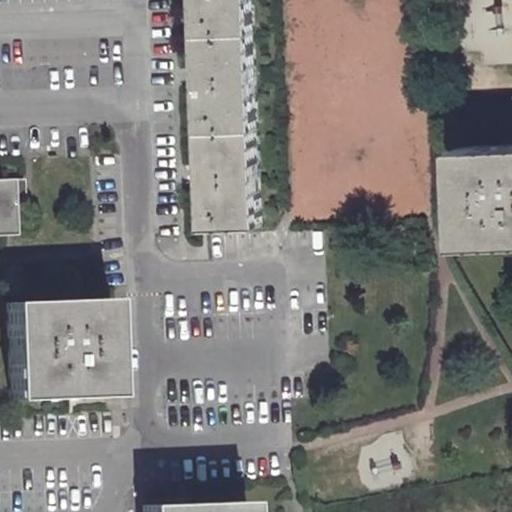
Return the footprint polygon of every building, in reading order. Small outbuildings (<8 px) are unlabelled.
[(256,0),(199,0),(209,223),(265,221),(256,0)] [(511,145),(462,147),(466,244),(511,242),(511,145)] [(26,181),(0,182),(0,239),(7,239),(6,201),(27,200),(26,181)] [(111,299),(10,303),(13,400),(114,396),(111,299)] [(245,511),(245,501),(141,505),(141,511),(245,511)]
